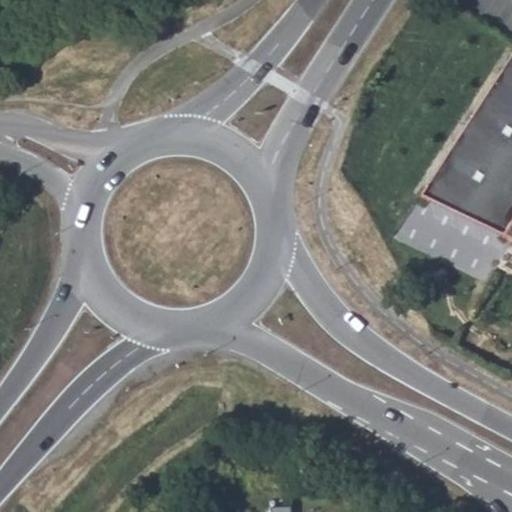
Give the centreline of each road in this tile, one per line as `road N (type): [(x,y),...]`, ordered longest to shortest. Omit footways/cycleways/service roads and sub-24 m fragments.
road 1 (tertiary): [(224,321),(511,480)]
road 2 (tertiary): [(511,427),(367,345),(280,245)]
road 3 (secondary): [(0,487),(87,388),(161,329)]
road 4 (secondary): [(272,187),(302,102),(368,0)]
road 5 (secondary): [(310,0),(254,73),(193,128)]
road 6 (secondary): [(85,272),(0,401)]
road 7 (secondary): [(193,128),(148,130),(117,145),(87,176)]
